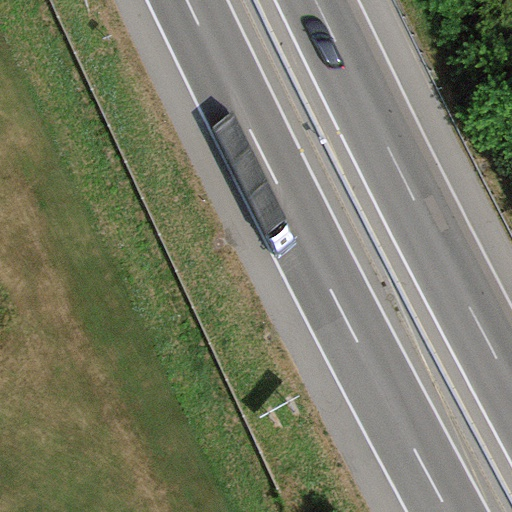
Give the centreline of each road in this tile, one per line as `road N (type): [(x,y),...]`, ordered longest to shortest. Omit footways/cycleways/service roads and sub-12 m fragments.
road 1 (motorway): [(184,0),(442,511)]
road 2 (motorway): [(511,387),(313,0)]
